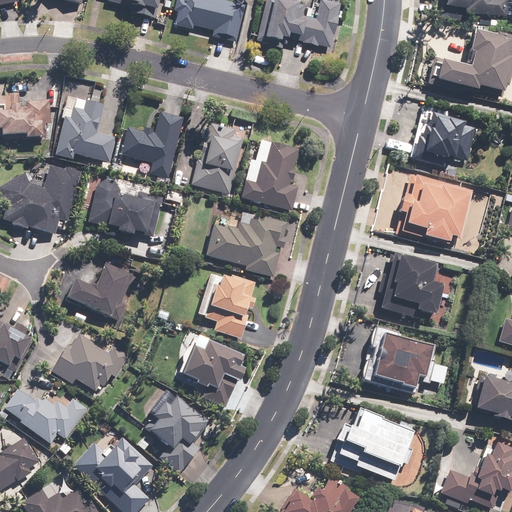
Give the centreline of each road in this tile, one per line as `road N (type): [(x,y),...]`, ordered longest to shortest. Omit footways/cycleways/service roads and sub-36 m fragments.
road 1 (residential): [(202,511),(278,405),(307,334),(358,117)]
road 2 (residential): [(358,117),(67,43),(0,48)]
road 3 (unknown): [(289,378),(511,426)]
road 4 (unknown): [(367,79),(511,116)]
road 5 (unknown): [(334,226),(459,256)]
